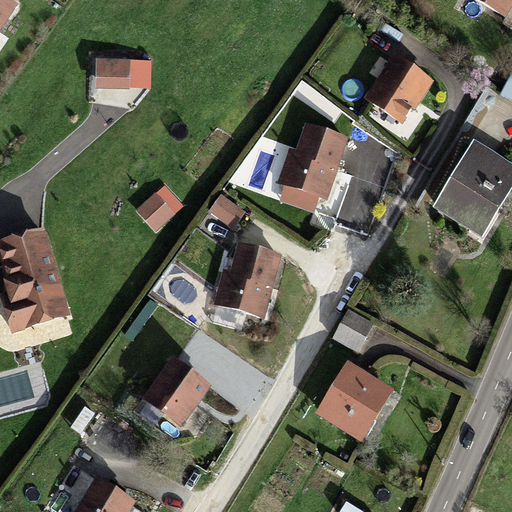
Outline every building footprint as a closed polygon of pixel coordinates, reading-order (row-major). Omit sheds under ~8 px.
[(7,0),(0,0),(0,27),(15,5),(7,0)] [(511,0),(475,0),(504,16),(511,1),(511,0)] [(396,59),(368,101),(398,121),(403,120),(429,82),(396,59)] [(128,62),(97,61),(97,80),(127,80),(128,62)] [(511,102),(511,69),(499,97),(511,102)] [(300,82),(292,95),(329,118),(337,105),(300,82)] [(297,155),(290,152),(279,184),(286,186),(318,197),(319,198),(329,169),(335,171),(346,141),(307,128),(297,155)] [(438,208),(480,234),(502,199),(492,192),(496,186),(506,192),(511,182),(511,171),(474,148),(438,208)] [(335,171),(329,169),(319,198),(325,200),(335,171)] [(421,203),(435,210),(450,184),(437,176),(421,203)] [(318,197),(286,186),(281,201),(313,212),(318,197)] [(492,192),(502,199),(506,192),(496,186),(492,192)] [(172,214),(155,196),(140,209),(157,228),(172,214)] [(242,212),(221,198),(211,212),(231,227),(242,212)] [(41,233),(0,245),(0,250),(9,281),(6,283),(12,301),(4,303),(13,331),(67,314),(41,233)] [(215,305),(256,316),(265,286),(271,287),(279,257),(239,247),(232,274),(224,272),(215,305)] [(271,287),(265,286),(256,316),(262,318),(271,287)] [(145,298),(124,337),(136,343),(156,304),(145,298)] [(334,340),(358,352),(372,325),(348,312),(334,340)] [(173,362),(145,400),(179,425),(207,387),(173,362)] [(321,415),(359,438),(387,392),(350,369),(321,415)] [(82,436),(95,413),(83,406),(70,429),(82,436)] [(78,511),(125,511),(132,502),(98,481),(78,511)] [(359,511),(346,503),(339,511),(359,511)]
